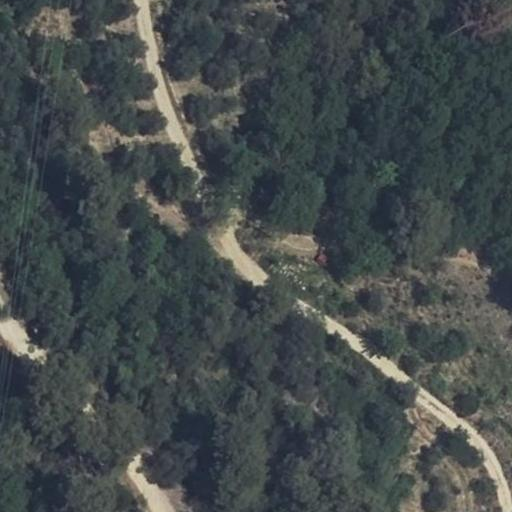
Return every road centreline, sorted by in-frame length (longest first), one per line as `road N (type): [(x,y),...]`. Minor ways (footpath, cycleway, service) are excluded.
road 1 (track): [(506,511),(480,440),(271,286),(234,246),(174,124),(142,39),(139,0)]
road 2 (unclassified): [(164,511),(98,418),(34,357),(0,306)]
